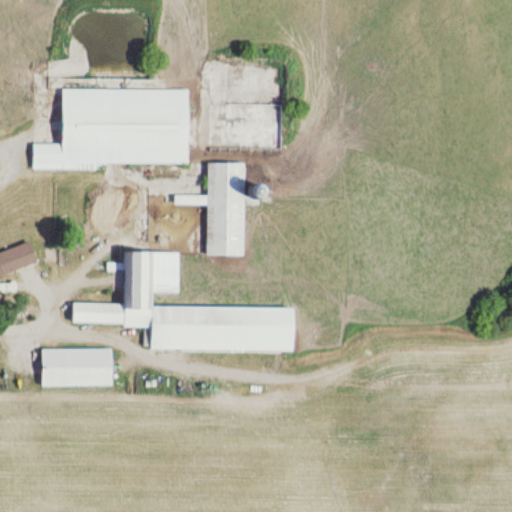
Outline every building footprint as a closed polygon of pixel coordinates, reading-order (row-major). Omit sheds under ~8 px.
[(97,165),(189,165),(189,90),(63,90),(63,145),(33,145),(33,171),(97,171),(97,165)] [(244,257),(245,164),(207,163),(206,256),(244,257)] [(0,275),(36,265),(36,261),(31,244),(0,252),(0,275)] [(295,352),(296,309),(154,306),(154,293),(178,294),(179,253),(125,252),(124,304),(73,303),(72,324),(151,326),(151,349),(295,352)] [(42,349),(42,386),(113,386),(113,349),(42,349)]
